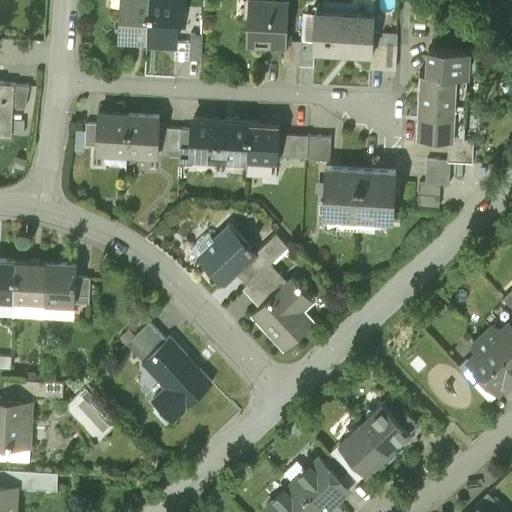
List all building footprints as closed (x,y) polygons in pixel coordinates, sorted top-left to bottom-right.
[(120,0),(119,38),(147,39),(148,0),(120,0)] [(148,0),(147,39),(175,41),(176,0),(148,0)] [(287,39),(288,0),(286,0),(248,0),(247,46),(286,47),(287,47),(287,39)] [(315,48),(372,51),(374,51),(374,43),(375,15),(314,12),(313,40),(313,48),(315,48)] [(190,33),(188,58),(201,59),(202,34),(190,33)] [(301,40),(287,39),(287,47),(286,47),(285,63),(300,64),(300,63),(301,40)] [(313,40),(301,40),(300,63),(314,63),(315,48),(313,48),(313,40)] [(397,43),(374,43),(374,51),(372,51),(372,67),(396,68),(397,43)] [(430,47),(428,70),(467,72),(468,49),(430,47)] [(467,72),(428,70),(419,70),(418,101),(465,104),(467,72)] [(0,132),(12,133),(14,106),(15,85),(15,84),(0,82),(0,132)] [(29,86),(15,85),(14,106),(25,107),(29,86)] [(463,137),(465,104),(418,101),(416,134),(447,136),(463,137)] [(98,149),(127,151),(129,113),(101,111),(100,122),(99,144),(98,149)] [(127,151),(158,152),(160,114),(129,113),(127,151)] [(191,154),(193,154),(217,155),(218,117),(193,115),(192,127),(191,154)] [(218,117),(217,155),(247,157),(249,118),(218,117)] [(249,118),(247,157),(277,158),(278,153),(279,131),(279,120),(249,118)] [(99,144),(100,122),(89,121),(88,144),(99,144)] [(179,148),(180,126),(170,126),(169,148),(179,148)] [(191,154),(192,127),(180,126),(179,148),(179,162),(192,162),(193,154),(191,154)] [(308,132),(279,131),(278,153),(307,155),(308,132)] [(331,134),(308,132),(307,155),(307,157),(329,157),(331,134)] [(473,137),(463,137),(447,136),(446,159),(450,159),(472,160),(473,137)] [(446,159),(426,158),(424,182),(442,183),(448,183),(450,159),(446,159)] [(322,212),(322,225),(357,227),(358,215),(360,167),(326,166),(323,212),(322,212)] [(360,167),(358,215),(393,217),(395,169),(360,167)] [(424,182),(418,182),(417,204),(441,205),(442,183),(424,182)] [(201,259),(223,283),(237,271),(236,270),(242,265),(257,251),(257,250),(251,243),(252,242),(248,239),(247,240),(230,221),(213,237),(218,243),(201,259)] [(257,251),(242,265),(253,277),(271,261),(273,258),(261,246),(257,250),(257,251)] [(0,297),(14,298),(16,260),(0,259),(0,297)] [(16,260),(14,298),(44,300),(46,262),(16,260)] [(271,261),(253,277),(250,280),(266,298),(282,284),(283,285),(288,280),(271,261)] [(46,262),(44,300),(73,302),(75,276),(76,264),(46,262)] [(89,277),(75,276),(73,302),(88,302),(89,277)] [(252,311),(285,346),(315,318),(297,300),(307,291),(301,284),(303,282),(300,280),(298,281),(293,276),(288,280),(283,285),(282,284),(266,298),(252,311)] [(511,307),(511,288),(502,297),(511,307)] [(144,360),(168,337),(150,319),(126,341),(144,360)] [(511,324),(509,321),(501,329),(491,326),(483,335),(511,365),(511,324)] [(153,399),(172,419),(212,380),(170,335),(168,337),(144,360),(167,385),(153,399)] [(511,378),(511,365),(483,335),(474,343),(476,352),(468,359),(483,375),(498,392),(511,378)] [(0,352),(0,365),(10,366),(11,353),(0,352)] [(483,375),(468,359),(467,357),(458,366),(474,384),(483,375)] [(10,366),(0,365),(0,376),(10,377),(10,366)] [(17,378),(16,395),(34,396),(34,392),(63,394),(64,380),(17,378)] [(87,383),(69,403),(103,435),(122,415),(87,383)] [(16,395),(0,394),(0,441),(12,442),(12,437),(26,437),(26,422),(33,422),(34,396),(16,395)] [(383,401),(376,407),(368,407),(367,408),(367,416),(361,422),(390,453),(397,447),(395,444),(409,430),(390,409),(383,401)] [(390,409),(409,430),(418,421),(399,401),(390,409)] [(390,453),(361,422),(355,427),(347,427),(346,428),(346,436),(339,442),(348,452),(366,471),(380,457),(383,460),(390,453)] [(357,479),(366,471),(348,452),(339,460),(357,479)] [(348,487),(319,456),(293,481),(322,511),(348,487)] [(11,468),(10,484),(16,484),(58,486),(59,470),(11,468)] [(321,511),(322,511),(293,481),(266,506),(272,511),(321,511)] [(10,484),(0,483),(0,511),(14,511),(16,484),(10,484)] [(478,506),(483,511),(501,511),(504,510),(487,492),(475,503),(478,506)]
